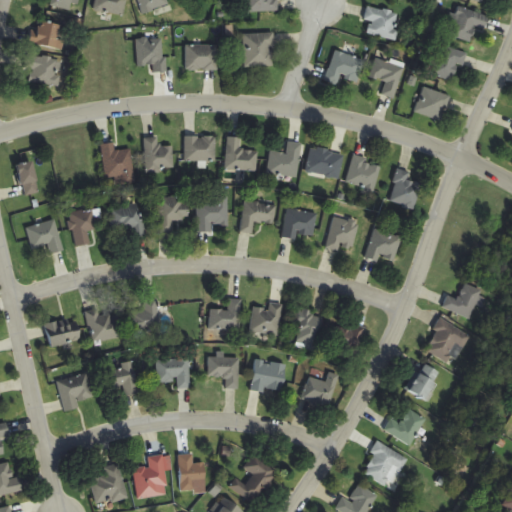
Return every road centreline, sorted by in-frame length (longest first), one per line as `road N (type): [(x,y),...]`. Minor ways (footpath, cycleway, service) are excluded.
road 1 (tertiary): [(511,190),(460,161),(359,125),(284,109),(132,107),(0,136)]
road 2 (residential): [(511,40),(365,397),(289,511)]
road 3 (residential): [(404,309),(274,271),(183,266),(10,300)]
road 4 (residential): [(330,450),(286,432),(194,421),(113,428),(42,453)]
road 5 (residential): [(0,260),(53,511)]
